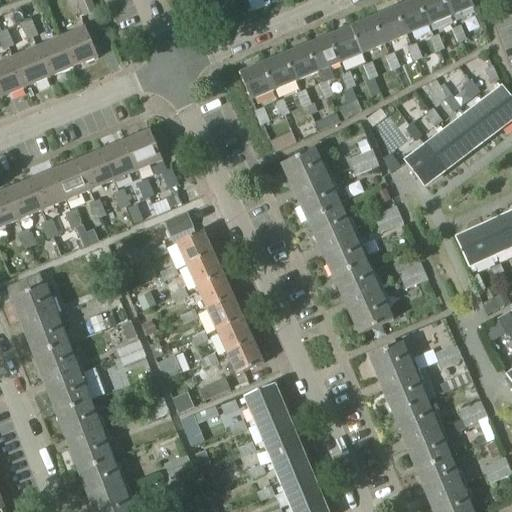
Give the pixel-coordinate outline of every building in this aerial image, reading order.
[(74,0),(83,19),(95,14),(88,0),(74,0)] [(206,0),(210,10),(235,0),(206,0)] [(429,29),(417,0),(395,10),(406,38),(409,44),(413,42),(411,36),(429,29)] [(451,19),(442,0),(417,0),(429,29),(431,35),(436,33),(433,27),(451,19)] [(442,0),(451,19),(454,26),(458,24),(455,17),(474,10),(469,0),(442,0)] [(406,38),(395,10),(372,19),(384,47),(387,53),(391,52),(388,45),(406,38)] [(384,47),(372,19),(350,28),(361,56),(364,63),(368,61),(366,55),(384,47)] [(31,21),(20,25),(27,42),(38,37),(31,21)] [(457,45),(466,42),(461,27),(452,31),(457,45)] [(350,28),(327,37),(339,66),(342,72),(346,70),(343,64),(361,56),(350,28)] [(59,40),(72,70),(96,60),(84,30),(59,40)] [(14,48),(7,31),(0,34),(0,45),(3,52),(14,48)] [(435,55),(444,51),(439,36),(429,40),(435,55)] [(305,47),(317,75),(321,84),(318,85),(324,100),(333,96),(328,82),(332,81),(328,70),(339,66),(327,37),(305,47)] [(72,70),(59,40),(35,50),(48,80),(72,70)] [(416,46),(407,49),(413,64),(422,60),(416,46)] [(317,75),(305,47),(283,56),(294,84),(297,91),(301,89),(299,82),(317,75)] [(48,80),(35,50),(11,60),(24,90),(48,80)] [(395,55),(386,58),(391,73),(400,69),(395,55)] [(283,56),(260,65),(272,93),(275,100),(279,98),(276,92),(294,84),(283,56)] [(0,100),(24,90),(11,60),(0,65),(0,100)] [(378,79),(372,64),(362,68),(368,83),(378,79)] [(272,93),(260,65),(238,75),(252,109),(256,108),(254,101),(272,93)] [(496,82),(491,69),(483,72),(489,85),(496,82)] [(346,92),(356,88),(350,73),(341,77),(346,92)] [(469,83),(467,84),(461,89),(470,102),(478,96),(469,83)] [(482,106),(500,130),(511,121),(511,103),(498,85),(494,88),(498,93),(482,106)] [(443,86),(441,88),(448,98),(451,96),(443,86)] [(306,92),(296,96),(302,110),(311,106),(306,92)] [(451,116),(459,110),(450,98),(442,104),(451,116)] [(481,145),(500,130),(482,106),(477,100),(474,103),(478,109),(462,121),(481,145)] [(280,119),(289,116),(284,101),(274,105),(280,119)] [(357,102),(339,110),(344,121),(344,122),(362,113),(357,102)] [(269,124),(263,110),(254,114),(260,128),(269,124)] [(441,123),(432,111),(425,116),(434,128),(441,123)] [(462,160),(481,145),(462,121),(458,115),(454,118),(459,123),(443,135),(462,160)] [(320,122),(315,125),(319,134),(332,129),(330,125),(327,119),(320,122)] [(413,126),(406,132),(415,143),(422,137),(413,126)] [(150,133),(126,143),(139,173),(152,168),(156,178),(161,175),(167,191),(178,187),(171,171),(167,173),(150,133)] [(462,160),(443,135),(424,150),(442,174),(462,160)] [(370,151),(366,142),(357,145),(362,155),(370,151)] [(139,173),(126,143),(102,153),(115,183),(139,173)] [(442,174),(424,150),(405,164),(424,188),(442,174)] [(361,156),(364,164),(376,160),(372,151),(361,156)] [(115,183),(102,153),(78,163),(90,193),(115,183)] [(312,153),(279,168),(305,225),(338,209),(334,200),(345,195),(337,176),(325,182),(312,153)] [(364,164),(361,156),(349,161),(353,169),(364,164)] [(400,169),(390,156),(383,160),(390,175),(400,169)] [(379,168),(376,160),(364,164),(368,173),(379,168)] [(90,193),(78,163),(53,173),(66,204),(90,193)] [(356,177),(368,173),(364,164),(353,169),(356,177)] [(66,204),(53,173),(29,183),(42,214),(66,204)] [(154,197),(153,196),(148,180),(137,184),(143,201),(154,197)] [(5,193),(18,224),(42,214),(29,183),(5,193)] [(113,195),(119,211),(130,207),(124,191),(113,195)] [(385,191),(377,195),(382,207),(390,203),(391,203),(386,191),(385,191)] [(0,231),(18,224),(5,193),(0,195),(0,231)] [(181,205),(177,197),(166,202),(170,210),(181,205)] [(89,205),(95,222),(106,217),(100,201),(89,205)] [(400,217),(396,208),(385,213),(389,221),(400,217)] [(338,209),(305,225),(330,281),(364,265),(338,209)] [(76,211),(65,215),(71,232),(82,228),(76,211)] [(374,217),(377,226),(389,221),(385,213),(374,217)] [(511,215),(499,222),(511,249),(511,215)] [(162,225),(168,240),(191,231),(185,216),(162,225)] [(392,230),(403,225),(400,217),(389,221),(392,230)] [(41,225),(48,242),(59,237),(52,221),(41,225)] [(389,221),(377,226),(381,234),(392,230),(389,221)] [(499,222),(477,232),(490,259),(493,265),(497,263),(494,257),(511,249),(499,222)] [(75,230),(79,238),(86,235),(83,227),(75,230)] [(28,231),(17,235),(23,252),(34,247),(28,231)] [(201,232),(167,248),(169,252),(175,249),(184,268),(212,255),(201,232)] [(490,259),(477,232),(455,242),(471,275),(475,273),(472,267),(490,259)] [(164,246),(150,252),(155,262),(168,255),(164,246)] [(186,272),(194,290),(222,277),(212,255),(184,268),(177,271),(179,275),(186,272)] [(364,265),(330,281),(357,339),(390,324),(364,265)] [(424,273),(421,265),(409,269),(413,278),(424,273)] [(498,284),(507,280),(500,266),(491,270),(498,284)] [(174,268),(160,274),(165,284),(179,277),(174,268)] [(409,269),(398,274),(402,283),(413,278),(409,269)] [(417,287),(428,282),(424,273),(413,278),(417,287)] [(28,292),(42,286),(38,275),(24,280),(28,292)] [(476,294),(485,291),(479,276),(470,280),(476,294)] [(194,290),(188,293),(190,297),(196,294),(204,312),(232,299),(222,277),(194,290)] [(417,287),(413,278),(402,283),(405,292),(417,287)] [(110,285),(103,289),(107,297),(118,292),(115,284),(110,285)] [(31,357),(67,344),(45,285),(42,286),(28,292),(9,299),(31,357)] [(107,297),(103,289),(92,293),(95,302),(107,297)] [(170,296),(174,305),(189,298),(185,289),(170,296)] [(118,292),(107,297),(110,305),(122,300),(118,292)] [(143,313),(156,307),(151,295),(137,301),(143,313)] [(510,305),(505,295),(489,303),(494,313),(504,309),(510,305)] [(107,297),(95,302),(99,310),(110,305),(107,297)] [(206,316),(214,334),(242,321),(232,299),(204,312),(198,315),(200,319),(206,316)] [(195,312),(180,318),(184,327),(199,321),(195,312)] [(511,342),(511,319),(508,314),(497,321),(511,343),(511,342)] [(95,335),(106,331),(101,316),(89,321),(95,335)] [(117,327),(114,318),(104,322),(107,331),(110,330),(117,327)] [(214,334),(208,337),(210,341),(216,338),(224,356),(252,343),(242,321),(214,334)] [(137,338),(131,322),(117,327),(110,330),(115,341),(127,340),(127,342),(137,338)] [(157,333),(152,322),(141,327),(146,338),(157,333)] [(204,333),(190,339),(194,349),(209,342),(204,333)] [(131,355),(143,351),(140,342),(128,347),(131,355)] [(262,365),(252,343),(224,356),(217,359),(222,369),(229,366),(234,378),(262,365)] [(67,344),(31,357),(54,415),(89,401),(67,344)] [(401,344),(366,359),(390,416),(425,402),(401,344)] [(459,355),(456,346),(445,351),(449,360),(459,355)] [(131,355),(128,347),(116,352),(120,360),(131,355)] [(131,355),(135,363),(146,359),(143,351),(131,355)] [(449,360),(445,351),(434,355),(438,364),(449,360)] [(135,363),(131,355),(120,360),(123,368),(135,363)] [(214,355),(200,362),(202,366),(204,371),(218,364),(214,355)] [(463,363),(459,355),(449,360),(452,368),(463,363)] [(164,383),(181,375),(174,359),(157,366),(164,383)] [(452,368),(449,360),(438,364),(441,373),(452,368)] [(158,393),(153,380),(141,385),(146,398),(158,393)] [(204,403),(230,391),(225,380),(199,392),(204,403)] [(253,422),(281,410),(272,388),(237,402),(239,407),(246,404),(253,422)] [(155,412),(166,407),(163,399),(151,404),(155,412)] [(89,401),(54,415),(76,472),(112,458),(89,401)] [(235,402),(221,408),(224,417),(239,411),(235,402)] [(425,402),(390,416),(414,473),(449,459),(443,445),(439,434),(438,433),(425,402)] [(484,412),(480,403),(469,408),(473,416),(484,412)] [(143,417),(155,412),(151,404),(140,408),(143,417)] [(155,412),(158,420),(170,415),(166,407),(155,412)] [(210,420),(218,417),(214,408),(206,412),(210,420)] [(473,416),(469,408),(458,413),(462,421),(473,416)] [(291,432),(281,410),(253,422),(247,425),(249,429),(255,426),(263,444),(291,432)] [(158,420),(155,412),(143,417),(147,425),(158,420)] [(473,416),(477,425),(488,420),(484,412),(473,416)] [(473,416),(462,421),(466,429),(477,425),(473,416)] [(193,417),(180,423),(191,449),(205,443),(193,417)] [(243,422),(229,428),(233,437),(247,431),(243,422)] [(487,425),(480,428),(484,438),(485,440),(486,444),(487,445),(494,442),(495,442),(488,425),(487,425)] [(453,426),(438,433),(439,434),(443,445),(458,438),(453,426)] [(300,455),(291,432),(263,444),(256,447),(258,451),(264,449),(272,467),(300,455)] [(253,444),(238,450),(242,459),(256,453),(253,444)] [(501,457),(495,444),(492,446),(486,448),(492,461),(501,457)] [(310,477),(300,455),(272,467),(266,469),(267,474),(274,471),(281,489),(310,477)] [(175,461),(179,469),(190,464),(187,456),(175,461)] [(132,511),(112,458),(76,472),(91,511),(132,511)] [(470,511),(449,459),(414,473),(429,511),(470,511)] [(493,464),(497,473),(508,468),(504,459),(493,464)] [(167,474),(179,469),(175,461),(164,465),(167,474)] [(179,469),(183,477),(194,473),(190,464),(179,469)] [(223,477),(218,464),(200,472),(206,484),(223,477)] [(486,477),(497,473),(493,464),(482,469),(486,477)] [(266,475),(262,466),(247,472),(251,481),(266,475)] [(501,481),(511,476),(508,468),(497,473),(501,481)] [(183,477),(179,469),(167,474),(170,482),(183,477)] [(501,481),(497,473),(486,477),(490,486),(501,481)] [(319,499),(310,477),(281,489),(275,492),(277,496),(283,493),(291,511),(319,499)] [(271,488),(257,494),(260,504),(275,498),(271,488)] [(324,511),(319,499),(291,511),(288,511),(324,511)]
